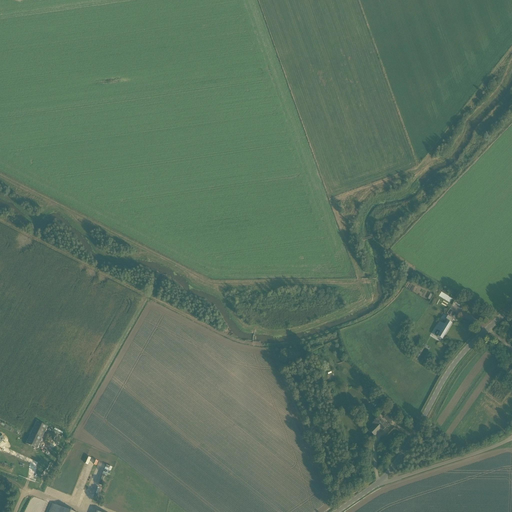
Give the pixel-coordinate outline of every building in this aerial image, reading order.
[(441,292),(439,296),(450,303),(452,299),(441,292)] [(442,340),(445,335),(452,324),(451,323),(453,319),(448,316),(443,324),(440,322),(436,329),(440,332),(437,337),(442,340)] [(390,423),(393,420),(387,413),(384,417),(390,423)] [(375,436),(380,430),(382,432),(387,426),(379,417),(373,424),(374,425),(369,431),(375,436)] [(47,427),(37,422),(26,444),(37,449),(47,427)] [(96,466),(92,480),(97,482),(99,475),(99,493),(100,490),(100,476),(102,470),(102,469),(99,468),(102,461),(99,460),(99,467),(96,466)]
